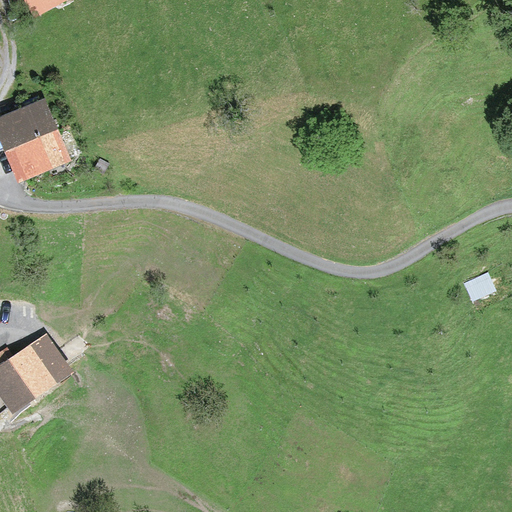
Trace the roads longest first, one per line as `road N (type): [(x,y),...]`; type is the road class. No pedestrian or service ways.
road 1 (track): [(196,210),(305,259),(373,272),(511,206)]
road 2 (residential): [(0,196),(34,205),(148,201),(196,210)]
